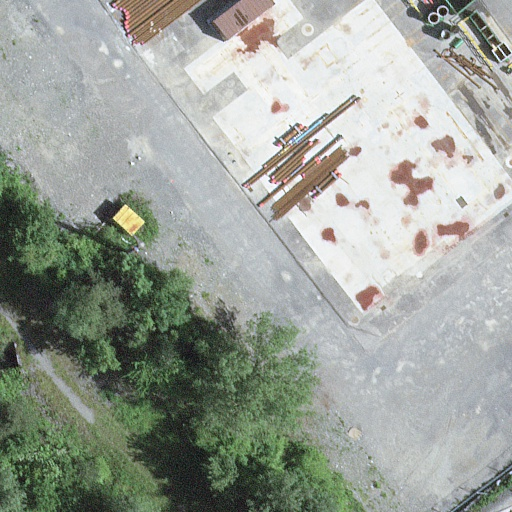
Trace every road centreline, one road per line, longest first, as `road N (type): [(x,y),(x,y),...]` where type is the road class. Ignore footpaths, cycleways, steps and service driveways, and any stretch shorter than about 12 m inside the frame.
road 1 (track): [(187,511),(62,398),(0,324)]
road 2 (track): [(388,0),(466,51),(511,68)]
